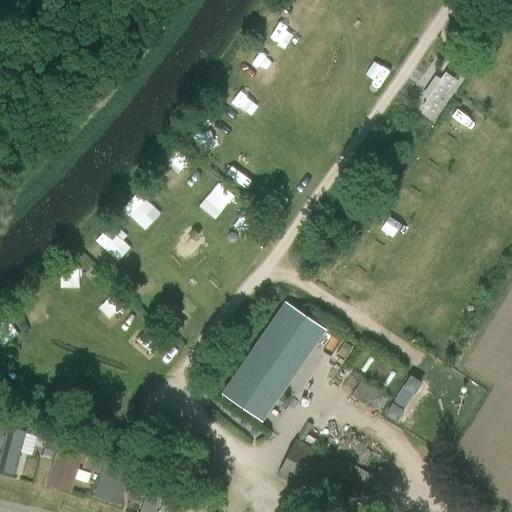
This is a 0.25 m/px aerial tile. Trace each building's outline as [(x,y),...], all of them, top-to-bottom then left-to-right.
[(440,80),(426,100),(421,107),(434,116),(458,82),(445,73),(440,80)] [(120,321),(133,309),(123,298),(110,310),(120,321)] [(260,422),(295,373),(255,346),(221,395),(260,422)] [(178,428),(148,414),(141,429),(171,443),(178,428)] [(11,424),(0,462),(0,470),(22,477),(20,482),(45,489),(55,452),(40,448),(45,433),(11,424)] [(347,464),(346,467),(294,441),(275,478),(327,505),(336,486),(362,499),(373,478),(347,464)] [(71,493),(84,454),(60,445),(46,485),(71,493)] [(93,497),(120,506),(132,469),(106,460),(93,497)] [(180,506),(187,486),(153,474),(139,511),(155,511),(160,499),(180,506)]
